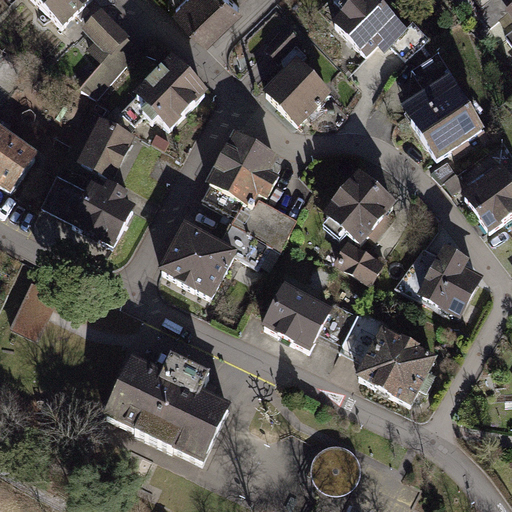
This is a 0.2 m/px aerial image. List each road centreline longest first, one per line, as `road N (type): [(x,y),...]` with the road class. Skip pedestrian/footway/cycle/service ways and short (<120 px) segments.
road 1 (residential): [(236,107),(296,152),(385,154),(435,198),(508,300),(430,446)]
road 2 (residential): [(430,446),(127,299)]
road 3 (residential): [(127,299),(236,107)]
road 4 (residential): [(127,299),(0,231)]
